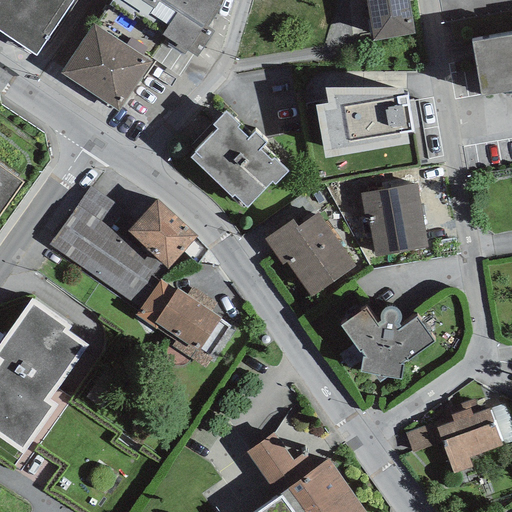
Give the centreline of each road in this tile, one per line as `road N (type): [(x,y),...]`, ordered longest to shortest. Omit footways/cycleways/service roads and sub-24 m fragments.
road 1 (residential): [(425,0),(480,337),(467,366),(363,434)]
road 2 (residential): [(363,434),(213,231),(133,170)]
road 3 (residential): [(133,170),(215,76),(243,0)]
road 4 (residential): [(89,140),(0,266)]
